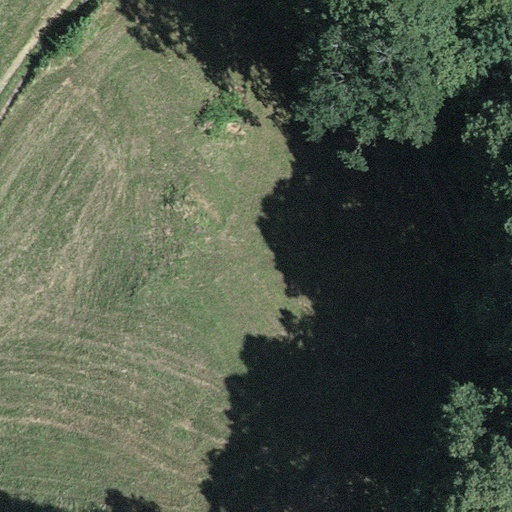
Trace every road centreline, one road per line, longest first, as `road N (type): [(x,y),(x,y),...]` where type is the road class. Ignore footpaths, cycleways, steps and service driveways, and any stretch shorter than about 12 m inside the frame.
road 1 (track): [(310,0),(363,89),(458,216),(511,456)]
road 2 (track): [(70,0),(0,106)]
